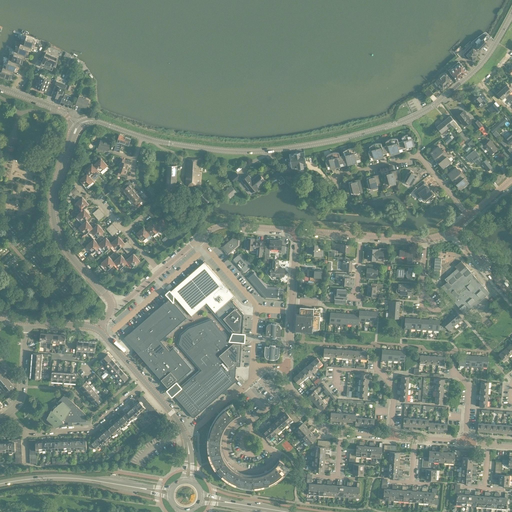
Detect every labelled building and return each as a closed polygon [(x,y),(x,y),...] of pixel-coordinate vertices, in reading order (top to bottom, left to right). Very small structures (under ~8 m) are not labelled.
[(486,42),(489,38),(487,35),(475,46),(472,43),(480,51),(487,43),(486,42)] [(34,42),(35,39),(26,36),(25,39),(21,38),(21,44),(25,46),(24,49),(29,50),(29,51),(31,51),(32,48),(34,49),(35,42),(34,42)] [(475,55),(480,51),(472,43),(471,44),(472,45),(463,54),(467,59),(469,57),(473,61),(477,57),(475,55)] [(21,44),(20,44),(19,47),(16,46),(15,52),(19,53),(18,56),(23,58),(25,59),(26,56),(28,57),(29,51),(29,50),(24,49),(25,46),(21,44)] [(15,52),(14,55),(10,53),(9,59),(9,60),(13,61),(12,64),(17,66),(19,67),(20,64),(22,64),(23,58),(18,56),(19,53),(15,52)] [(53,59),(55,56),(46,52),(42,58),(43,59),(40,65),(52,70),(53,67),(56,67),(57,61),(53,59)] [(9,60),(9,59),(8,63),(4,61),(3,67),(8,69),(6,72),(11,74),(13,75),(14,72),(16,72),(17,66),(12,64),(13,61),(9,60)] [(461,63),(460,64),(458,61),(452,66),(453,66),(448,70),(450,72),(457,81),(468,72),(461,63)] [(3,67),(2,70),(0,69),(0,76),(11,80),(11,74),(6,72),(8,69),(3,67)] [(439,87),(449,78),(451,76),(447,72),(446,73),(445,73),(435,82),(439,87)] [(46,91),(50,80),(39,76),(38,81),(35,80),(34,83),(36,84),(35,87),(46,91)] [(449,78),(439,87),(442,90),(453,81),(449,78)] [(55,85),(50,95),(58,98),(59,94),(62,95),(65,88),(66,85),(56,81),(55,85)] [(511,95),(509,93),(511,90),(507,85),(502,89),(511,100),(511,95)] [(429,97),(433,93),(429,89),(425,93),(429,97)] [(511,100),(502,89),(497,93),(502,99),(505,97),(511,104),(511,103),(511,100)] [(487,101),(481,94),(479,92),(476,95),(473,98),(475,101),(476,101),(477,103),(480,106),(481,108),(485,105),(483,103),(484,103),(487,101)] [(66,99),(67,95),(65,94),(63,98),(62,98),(60,104),(71,108),(73,101),(66,99)] [(86,107),(88,100),(78,96),(76,105),(80,106),(80,105),(86,107)] [(491,106),(487,109),(491,113),(494,110),(496,112),(499,110),(497,107),(498,106),(499,106),(496,102),(494,103),(491,106)] [(465,125),(471,120),(463,110),(457,116),(465,125)] [(458,125),(450,115),(447,118),(459,133),(462,130),(460,128),(459,129),(456,126),(458,125)] [(494,132),(507,121),(504,117),(490,128),(494,132)] [(454,127),(447,118),(445,119),(443,121),(448,127),(450,126),(453,129),(454,127)] [(478,129),(482,126),(477,120),(474,123),(478,129)] [(446,129),(448,127),(443,121),(440,122),(441,123),(440,124),(448,133),(449,132),(446,129)] [(446,134),(448,133),(440,124),(436,127),(443,135),(445,133),(446,134)] [(482,126),(481,127),(479,129),(481,131),(485,136),(487,134),(484,129),(482,126)] [(464,141),(467,138),(462,131),(458,134),(464,141)] [(412,138),(408,139),(407,134),(406,134),(405,134),(405,135),(404,135),(403,136),(402,136),(402,137),(401,137),(402,141),(400,141),(403,151),(411,148),(410,145),(414,144),(412,138)] [(129,144),(131,138),(119,135),(114,150),(119,152),(122,142),(129,144)] [(398,142),(397,138),(396,138),(395,138),(394,138),(392,138),(391,139),(395,153),(403,151),(400,141),(398,142)] [(480,145),(480,146),(485,152),(486,152),(488,150),(490,153),(497,148),(490,140),(488,138),(482,143),(480,145)] [(387,155),(395,153),(391,139),(390,139),(389,139),(388,140),(387,140),(387,141),(386,141),(385,142),(386,145),(384,146),(387,155)] [(108,150),(110,143),(100,140),(100,143),(99,143),(98,144),(96,151),(102,152),(103,149),(108,150)] [(475,145),(471,140),(467,144),(469,146),(465,149),(467,152),(471,148),(475,145)] [(371,160),(379,158),(375,143),(374,143),(373,144),(372,144),(371,145),(370,145),(369,146),(370,150),(368,150),(371,160)] [(382,146),(381,143),(380,143),(379,143),(378,143),(377,143),(376,143),(375,143),(379,158),(387,155),(384,146),(382,146)] [(14,152),(16,148),(5,145),(2,153),(4,154),(4,156),(6,156),(8,150),(14,152)] [(442,148),(441,149),(438,146),(436,148),(435,147),(432,149),(433,150),(430,152),(434,157),(433,158),(435,161),(446,153),(442,148)] [(344,165),(352,163),(348,148),(347,149),(346,149),(345,150),(344,150),(343,151),(344,155),(342,155),(344,165)] [(356,152),(355,148),(354,148),(353,148),(352,148),(351,148),(350,148),(349,148),(348,148),(352,163),(360,161),(358,151),(356,152)] [(472,163),(480,156),(474,150),(466,157),(472,163)] [(303,165),(306,164),(304,152),(290,154),(291,161),(289,162),(290,166),(292,165),(292,166),(297,166),(298,167),(303,167),(303,165)] [(327,169),(336,167),(332,152),(331,153),(330,153),(329,153),(329,154),(328,154),(327,155),(326,155),(327,159),(325,159),(327,169)] [(339,156),(339,152),(338,152),(337,152),(335,152),(334,152),(332,152),(336,167),(344,165),(342,155),(339,156)] [(448,158),(449,157),(446,153),(435,161),(438,164),(439,163),(443,168),(445,166),(446,167),(449,164),(449,163),(451,161),(448,158)] [(126,163),(127,160),(120,158),(119,161),(120,161),(119,166),(127,169),(129,164),(126,163)] [(103,168),(107,165),(101,159),(94,165),(100,172),(104,169),(103,168)] [(199,173),(200,159),(187,159),(186,183),(188,186),(200,186),(201,173),(199,173)] [(487,171),(492,168),(486,160),(481,163),(487,171)] [(94,174),(98,171),(92,164),(85,170),(91,177),(95,174),(94,174)] [(176,187),(177,166),(167,165),(166,187),(176,187)] [(126,174),(127,169),(119,166),(117,171),(116,171),(115,174),(121,176),(122,173),(126,174)] [(460,170),(459,171),(456,167),(453,169),(453,168),(449,171),(450,172),(448,174),(452,178),(451,179),(453,182),(463,174),(460,170)] [(395,181),(398,180),(396,170),(390,172),(391,173),(388,173),(388,172),(384,173),(385,176),(384,177),(385,180),(386,180),(387,185),(390,184),(391,186),(396,184),(395,181)] [(418,173),(417,174),(410,170),(409,173),(407,172),(405,175),(407,176),(404,180),(407,182),(406,183),(410,186),(412,183),(414,184),(422,178),(418,173)] [(238,175),(236,173),(233,175),(231,177),(233,180),(234,181),(240,177),(238,175)] [(89,183),(93,181),(87,174),(80,180),(86,187),(90,184),(89,183)] [(257,186),(264,180),(259,174),(254,178),(251,178),(248,175),(242,180),(251,192),(253,191),(254,192),(257,189),(256,188),(258,187),(257,186)] [(465,179),(467,178),(463,174),(453,182),(455,185),(456,184),(460,189),(463,187),(463,188),(467,185),(466,184),(468,182),(465,179)] [(377,186),(380,185),(378,175),(372,176),(373,177),(370,178),(370,177),(367,177),(367,181),(366,181),(367,184),(368,184),(369,189),(372,188),(373,190),(378,189),(377,186)] [(359,190),(362,189),(360,179),(354,180),(355,182),(352,182),(352,181),(348,182),(349,185),(348,185),(349,189),(350,188),(351,193),(354,193),(355,194),(360,193),(359,190)] [(130,184),(131,183),(129,180),(120,188),(122,191),(123,190),(126,194),(133,188),(130,184)] [(425,182),(421,186),(413,192),(418,197),(419,196),(422,200),(424,199),(426,202),(430,198),(430,199),(433,197),(432,196),(435,194),(425,182)] [(230,199),(237,192),(231,186),(223,192),(230,199)] [(137,190),(136,191),(133,188),(126,194),(130,198),(137,192),(137,193),(139,192),(137,190)] [(140,197),(137,193),(137,192),(130,198),(133,202),(132,203),(134,206),(138,203),(138,202),(139,201),(144,198),(142,195),(140,197)] [(206,203),(210,199),(204,193),(200,196),(206,203)] [(88,204),(82,198),(77,202),(76,203),(78,207),(81,210),(88,204)] [(152,218),(158,212),(152,205),(146,210),(152,218)] [(83,222),(90,216),(84,209),(78,215),(80,218),(80,219),(83,222)] [(165,228),(169,225),(163,219),(156,224),(163,232),(166,229),(165,228)] [(85,234),(92,228),(86,221),(80,227),(82,230),(82,231),(85,234)] [(156,233),(159,230),(153,223),(147,229),(152,236),(153,236),(156,233)] [(96,238),(103,231),(98,225),(91,231),(94,234),(93,234),(96,238)] [(147,229),(146,230),(144,228),(137,233),(143,240),(146,238),(148,239),(152,236),(147,229)] [(124,244),(124,243),(118,237),(112,243),(115,246),(114,246),(117,250),(121,246),(124,244)] [(238,245),(239,238),(232,237),(221,246),(228,254),(238,245)] [(105,251),(112,245),(106,238),(99,244),(102,247),(102,248),(105,251)] [(254,241),(254,239),(247,238),(247,239),(244,239),(243,249),(246,249),(256,250),(256,256),(262,256),(263,242),(254,241)] [(92,252),(99,246),(94,239),(87,245),(90,249),(89,249),(92,252)] [(278,240),(278,241),(270,240),(269,249),(279,249),(279,253),(285,253),(285,246),(281,245),(282,240),(278,240)] [(318,246),(318,244),(308,243),(307,252),(313,253),(312,255),(322,256),(323,247),(318,246)] [(340,243),(340,244),(332,243),(332,249),(335,249),(335,247),(340,248),(340,251),(345,252),(346,252),(350,252),(350,244),(343,244),(343,243),(340,243)] [(387,260),(387,248),(379,248),(379,251),(376,251),(377,249),(368,249),(368,260),(383,261),(383,260),(387,260)] [(416,261),(416,251),(399,250),(399,256),(402,256),(407,256),(407,263),(412,263),(413,261),(416,261)] [(233,258),(233,260),(243,272),(245,272),(249,268),(249,266),(251,265),(241,253),(239,254),(237,254),(233,258)] [(132,267),(139,261),(133,254),(127,260),(130,263),(129,264),(132,267)] [(120,268),(127,262),(121,255),(114,261),(117,264),(117,265),(120,268)] [(345,261),(345,257),(337,256),(337,260),(342,261),(342,269),(351,270),(352,261),(345,261)] [(107,270),(114,263),(109,257),(102,262),(105,266),(104,266),(107,270)] [(278,268),(278,261),(272,260),(272,268),(271,268),(270,276),(283,277),(284,269),(278,268)] [(485,289),(466,266),(461,260),(461,261),(455,266),(455,265),(455,266),(457,268),(445,279),(447,282),(441,287),(459,308),(465,314),(489,293),(485,289)] [(205,262),(170,291),(180,303),(182,305),(192,315),(206,302),(212,309),(215,312),(233,333),(242,334),(244,314),(231,299),(234,295),(205,262)] [(380,273),(381,266),(377,265),(377,269),(367,268),(366,278),(377,278),(377,273),(380,273)] [(315,270),(315,268),(312,268),(312,270),(307,269),(307,272),(305,272),(304,280),(319,281),(319,277),(322,277),(322,270),(315,270)] [(412,268),(408,268),(408,271),(404,271),(404,269),(399,269),(398,277),(403,277),(404,276),(407,276),(407,280),(411,280),(411,276),(415,276),(415,272),(411,272),(412,268)] [(278,299),(279,288),(267,287),(254,272),(248,277),(266,298),(278,299)] [(349,274),(342,274),(336,273),(336,278),(340,279),(342,279),(342,285),(350,285),(351,278),(349,278),(349,274)] [(383,287),(383,284),(371,283),(371,286),(368,286),(367,296),(369,296),(370,296),(376,297),(377,287),(383,287)] [(409,289),(410,285),(399,284),(398,288),(397,289),(396,289),(396,290),(396,291),(397,292),(398,293),(400,293),(400,294),(406,294),(406,297),(413,298),(413,293),(411,293),(412,289),(409,289)] [(347,292),(347,289),(337,289),(337,294),(335,294),(334,299),(335,299),(335,303),(346,304),(346,300),(347,300),(347,292)] [(138,326),(124,338),(125,338),(128,342),(133,347),(136,351),(138,353),(158,377),(167,387),(179,377),(190,367),(177,352),(173,348),(170,351),(157,336),(172,324),(175,327),(187,317),(176,304),(175,303),(174,303),(173,301),(172,301),(171,299),(170,298),(166,302),(138,326)] [(314,308),(300,307),(300,314),(296,313),(295,331),(312,332),(312,328),(319,329),(320,315),(313,314),(314,308)] [(458,322),(462,319),(455,311),(451,315),(458,322),(457,323),(459,325),(460,324),(458,322)] [(454,326),(457,323),(458,322),(451,315),(447,319),(453,326),(453,327),(454,329),(456,328),(454,326)] [(181,388),(174,394),(194,417),(201,411),(237,379),(235,377),(236,366),(240,366),(241,355),(241,344),(242,341),(241,341),(231,341),(212,319),(190,328),(181,335),(179,343),(193,359),(202,369),(197,375),(185,385),(181,388)] [(450,329),(453,327),(453,326),(447,319),(442,323),(443,323),(441,325),(439,325),(439,330),(444,330),(447,328),(449,330),(448,330),(450,332),(451,331),(450,329)] [(273,336),(274,323),(271,323),(269,324),(267,325),(266,327),(266,335),(273,336)] [(272,359),(272,346),(265,346),(264,354),(265,356),(266,358),(268,359),(272,359)] [(504,360),(509,356),(504,350),(499,355),(504,360)] [(105,365),(112,359),(108,354),(101,360),(105,365)] [(317,367),(322,363),(317,357),(312,362),(317,367)] [(109,369),(116,364),(112,359),(105,365),(109,369)] [(312,372),(317,367),(312,362),(307,366),(312,372)] [(114,374),(120,368),(116,364),(109,369),(114,374)] [(308,376),(312,372),(307,366),(303,370),(308,376)] [(118,379),(124,373),(120,368),(114,374),(118,379)] [(303,380),(308,376),(303,370),(298,374),(303,380)] [(122,383),(128,378),(124,373),(118,379),(120,381),(118,383),(119,383),(115,386),(117,387),(120,385),(121,383),(122,383)] [(298,384),(303,380),(298,374),(293,378),(298,384)] [(9,376),(7,378),(5,376),(0,380),(0,383),(0,384),(0,388),(0,389),(12,379),(9,376)] [(12,383),(14,381),(12,379),(0,389),(2,391),(5,389),(7,392),(13,386),(14,386),(12,383)] [(84,391),(90,386),(86,381),(80,387),(84,391)] [(10,395),(16,390),(13,386),(7,392),(10,395)] [(88,396),(94,391),(90,386),(84,391),(88,396)] [(92,401),(99,395),(94,391),(88,396),(92,401)] [(313,400),(318,395),(314,391),(309,396),(313,400)] [(86,421),(86,415),(64,395),(58,402),(59,404),(54,408),(53,410),(51,409),(52,409),(51,409),(47,419),(56,427),(65,422),(68,421),(68,425),(68,426),(72,425),(72,422),(86,421)] [(103,400),(102,400),(99,395),(92,401),(96,406),(103,400)] [(317,405),(323,400),(318,395),(313,400),(317,405)] [(321,410),(327,405),(323,400),(317,405),(321,410)] [(144,406),(142,404),(140,402),(139,401),(134,405),(140,411),(142,409),(143,410),(145,408),(144,406)] [(238,409),(236,410),(232,403),(230,405),(228,406),(226,407),(225,408),(224,409),(223,410),(221,411),(220,412),(219,413),(217,415),(216,416),(215,419),(213,421),(213,422),(212,423),(211,424),(211,426),(210,428),(209,429),(209,430),(209,432),(208,434),(208,435),(208,436),(208,437),(207,439),(207,440),(207,442),(207,443),(207,445),(207,446),(207,448),(207,449),(208,451),(208,452),(208,454),(209,456),(209,458),(210,460),(211,461),(211,463),(212,465),(213,466),(213,467),(214,468),(215,469),(216,470),(217,472),(218,474),(221,476),(223,478),(226,481),(229,483),(231,484),(232,484),(233,485),(235,486),(238,487),(241,488),(242,488),(245,489),(246,489),(249,489),(251,489),(253,489),(254,489),(257,489),(259,488),(262,488),(266,487),(267,487),(269,486),(270,486),(271,485),(273,484),(274,484),(281,478),(282,478),(283,477),(285,475),(286,474),(286,473),(287,472),(288,471),(289,469),(283,465),(284,463),(279,459),(277,463),(275,466),(272,468),(268,471),(265,473),(261,474),(257,475),(253,475),(248,475),(244,474),(239,472),(236,471),(233,469),(231,467),(228,464),(226,461),(224,458),(223,455),(222,451),(221,447),(221,443),(221,440),(222,436),(223,432),(225,428),(228,425),(231,421),(234,418),(238,416),(241,415),(238,409)] [(138,413),(140,411),(134,405),(130,409),(136,416),(138,414),(138,413)] [(133,418),(136,416),(130,409),(125,413),(131,420),(133,418)] [(289,417),(286,412),(283,409),(281,410),(284,414),(282,416),(288,423),(292,420),(292,419),(289,417)] [(128,422),(131,420),(125,413),(120,417),(126,424),(129,422),(128,422)] [(282,416),(280,417),(277,414),(275,415),(285,427),(288,423),(282,416)] [(281,430),(285,427),(275,415),(273,417),(276,420),(274,422),(281,430)] [(124,427),(126,424),(120,417),(115,421),(121,428),(123,426),(124,427)] [(274,422),(272,424),(269,420),(267,422),(277,433),(281,430),(274,422)] [(305,424),(308,421),(306,420),(295,429),(298,433),(306,426),(305,424)] [(119,430),(121,428),(115,421),(111,425),(117,433),(119,431),(119,430)] [(273,436),(277,433),(267,422),(266,423),(269,427),(267,429),(273,436)] [(114,435),(117,433),(111,425),(106,429),(112,436),(114,435)] [(302,437),(313,427),(311,426),(308,428),(306,426),(298,433),(302,437)] [(267,429),(265,430),(262,427),(260,428),(269,440),(273,436),(267,429)] [(311,432),(314,429),(313,427),(302,437),(305,441),(313,434),(311,432)] [(109,438),(112,436),(106,429),(101,434),(107,441),(110,439),(109,438)] [(308,445),(320,435),(318,433),(315,436),(313,434),(305,441),(308,445)] [(105,443),(107,441),(101,434),(96,438),(102,445),(104,443),(105,443)] [(100,447),(102,445),(96,438),(91,442),(92,443),(89,445),(89,449),(93,449),(95,447),(98,450),(100,447)] [(511,467),(511,456),(511,457),(511,452),(509,453),(509,460),(502,459),(502,462),(496,462),(495,465),(502,466),(502,464),(508,465),(508,467),(511,467)] [(501,475),(501,472),(495,471),(494,477),(499,477),(498,480),(509,481),(509,475),(501,475)] [(387,485),(384,484),(382,484),(381,497),(381,499),(382,500),(383,499),(388,499),(389,489),(386,489),(387,485)] [(437,488),(435,488),(432,488),(431,492),(429,492),(428,503),(434,503),(434,504),(438,504),(439,499),(434,499),(434,493),(437,493),(437,488)]
